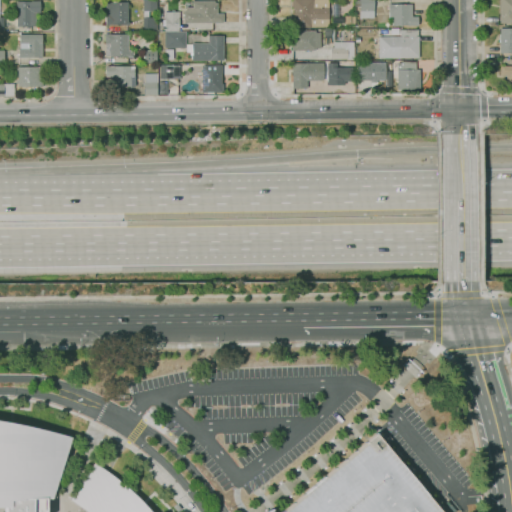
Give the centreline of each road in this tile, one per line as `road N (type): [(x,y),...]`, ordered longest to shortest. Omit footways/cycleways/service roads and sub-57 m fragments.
road 1 (motorway): [(0,243),(511,236)]
road 2 (motorway): [(511,148),(159,165),(119,196)]
road 3 (motorway): [(511,192),(119,196)]
road 4 (primary): [(458,112),(74,115)]
road 5 (primary): [(20,320),(301,320)]
road 6 (primary): [(301,320),(467,320)]
road 7 (secondary): [(510,511),(486,392)]
